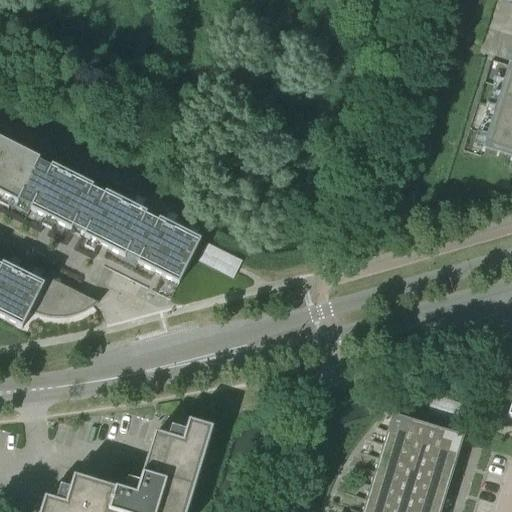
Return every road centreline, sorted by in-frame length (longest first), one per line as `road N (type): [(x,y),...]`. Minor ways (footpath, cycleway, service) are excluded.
road 1 (tertiary): [(511,258),(37,390)]
road 2 (tertiary): [(37,390),(233,363),(511,289)]
